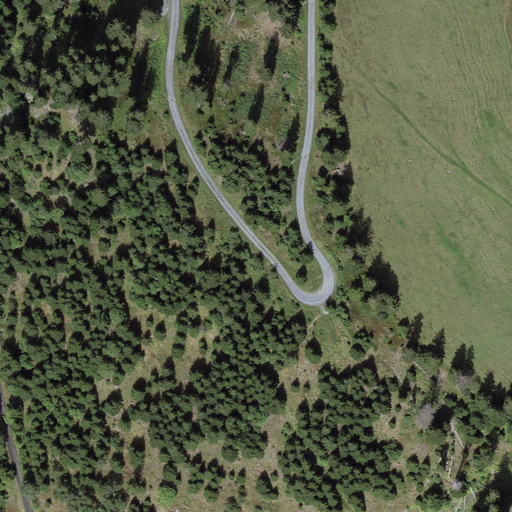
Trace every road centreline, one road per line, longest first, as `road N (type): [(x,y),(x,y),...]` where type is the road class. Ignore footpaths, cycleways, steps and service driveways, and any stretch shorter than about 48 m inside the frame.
road 1 (track): [(311,0),(312,95),(299,210),(328,273),(326,294),(316,300),(300,295),(186,140),(169,73),(175,0)]
road 2 (track): [(0,357),(34,511)]
